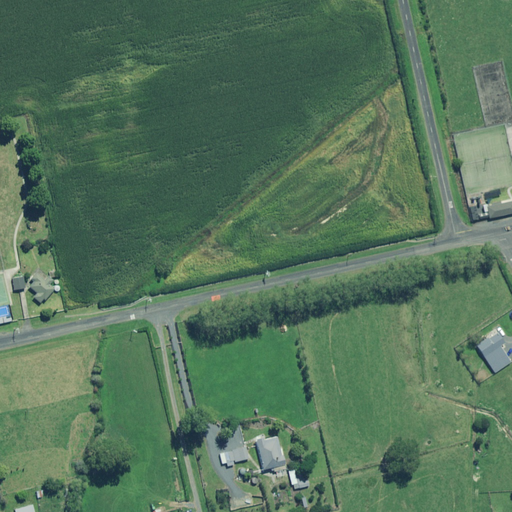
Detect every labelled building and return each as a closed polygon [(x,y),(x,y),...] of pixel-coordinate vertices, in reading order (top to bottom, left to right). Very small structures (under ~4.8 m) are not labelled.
[(498,190),(484,193),(485,198),(499,195),(498,190)] [(509,197),(481,202),(483,215),(511,209),(509,197)] [(28,287),(36,293),(32,298),(39,304),(42,300),(44,301),(53,290),(48,286),(52,280),(44,274),(45,273),(38,267),(29,279),(32,282),(28,287)] [(17,272),(6,274),(9,288),(20,286),(17,272)] [(503,343),(494,330),(485,337),(486,338),(475,345),(493,373),(509,363),(498,346),(503,343)] [(480,376),(481,377),(481,378),(482,379),(483,379),(484,380),(485,380),(486,379),(487,379),(488,378),(489,377),(489,376),(489,375),(489,374),(489,373),(488,372),(487,371),(486,371),(485,370),(484,370),(484,371),(483,371),(482,371),(481,372),(481,373),(480,374),(480,375),(480,376)] [(261,440),(260,438),(254,440),(263,474),(285,469),(276,436),(261,440)] [(226,467),(233,465),(232,461),(233,461),(234,463),(240,461),(247,459),(244,448),(231,451),(226,453),(221,454),(223,463),(225,463),(226,467)] [(307,480),(297,483),(297,484),(293,485),(294,489),(299,488),(308,486),(307,480)]
